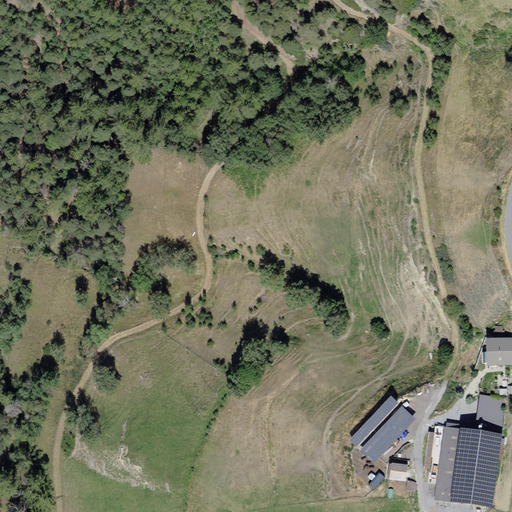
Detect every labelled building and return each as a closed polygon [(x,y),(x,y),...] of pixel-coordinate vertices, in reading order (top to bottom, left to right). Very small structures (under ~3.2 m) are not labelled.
[(511,342),(490,343),(491,368),(511,367),(511,342)] [(350,431),(374,456),(417,416),(393,390),(350,431)] [(434,447),(436,430),(430,429),(428,446),(434,447)] [(501,438),(447,432),(438,501),(492,508),(501,438)] [(409,466),(395,465),(394,480),(408,481),(409,466)]
